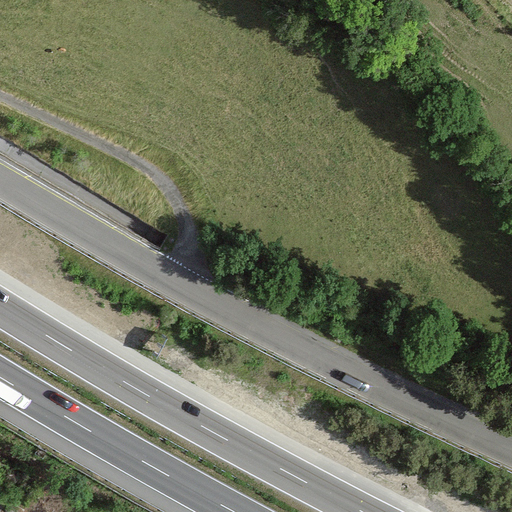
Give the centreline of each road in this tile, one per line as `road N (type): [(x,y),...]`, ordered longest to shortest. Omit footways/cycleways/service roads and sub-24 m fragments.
road 1 (motorway): [(366,511),(0,304)]
road 2 (tertiary): [(184,292),(511,453)]
road 3 (unclassified): [(184,292),(187,228),(158,177),(131,156),(0,95)]
road 4 (motorway): [(0,378),(230,511)]
road 5 (tertiary): [(0,183),(184,292)]
